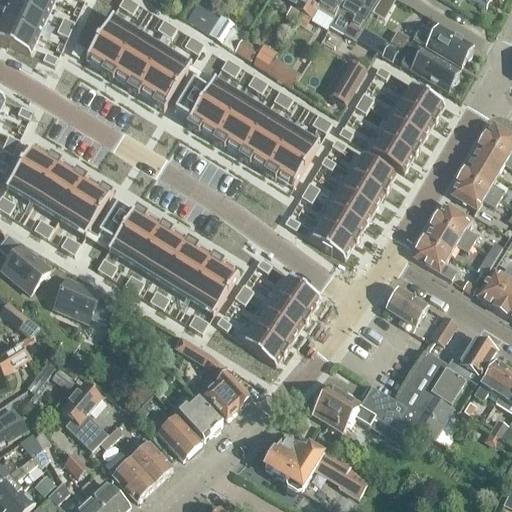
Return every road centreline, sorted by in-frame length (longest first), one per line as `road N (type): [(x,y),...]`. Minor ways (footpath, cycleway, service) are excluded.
road 1 (residential): [(0,69),(366,303)]
road 2 (residential): [(196,479),(366,303)]
road 3 (residential): [(390,269),(484,98)]
road 4 (residential): [(390,269),(511,345)]
